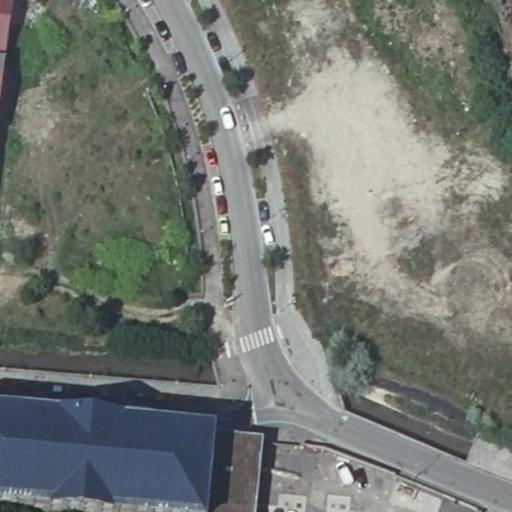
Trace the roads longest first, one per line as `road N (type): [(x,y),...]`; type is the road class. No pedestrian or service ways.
road 1 (unknown): [(87,354),(90,308),(122,301),(146,269),(156,207),(138,149),(101,106),(57,125),(30,180),(24,248),(55,292)]
road 2 (tertiary): [(263,355),(221,123),(168,0)]
road 3 (residential): [(0,395),(226,417),(285,402)]
road 4 (tertiary): [(511,494),(285,402)]
